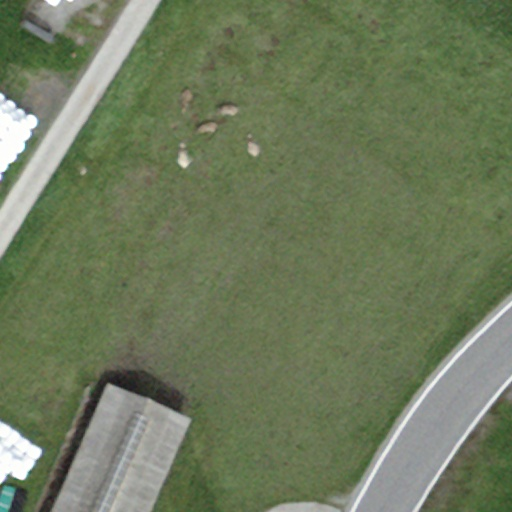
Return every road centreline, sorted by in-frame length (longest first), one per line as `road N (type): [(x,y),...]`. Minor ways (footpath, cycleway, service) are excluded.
road 1 (track): [(0,233),(146,0)]
road 2 (tertiary): [(511,343),(463,392),(386,511)]
